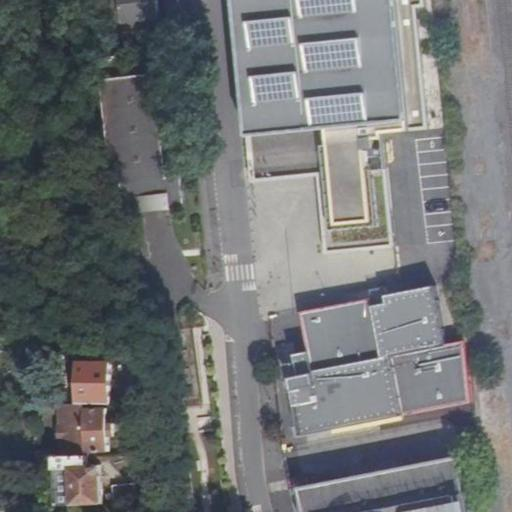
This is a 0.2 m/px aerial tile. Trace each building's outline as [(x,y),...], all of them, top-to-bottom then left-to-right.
[(120,0),(122,23),(160,20),(158,0),(120,0)] [(238,0),(255,177),(323,170),(330,248),(398,242),(387,129),(413,127),(401,0),(238,0)] [(156,73),(100,79),(115,215),(144,212),(142,196),(168,194),(169,209),(186,207),(182,175),(168,177),(156,73)] [(452,172),(429,172),(431,267),(455,267),(452,172)] [(436,289),(301,311),(312,377),(289,382),(299,436),(472,403),(466,343),(445,345),(436,289)] [(23,324),(0,324),(0,341),(24,341),(23,324)] [(112,363),(78,363),(77,402),(86,402),(112,402),(112,363)] [(89,451),(111,450),(109,408),(86,409),(61,409),(61,425),(59,429),(60,435),(62,440),(62,457),(88,456),(89,456),(89,451)] [(300,486),(306,511),(472,511),(468,494),(477,491),(469,458),(468,454),(458,455),(455,456),(445,458),(435,460),(430,461),(427,462),(423,462),(416,464),(407,465),(400,467),(361,475),(348,477),(338,479),(333,480),(331,480),(328,481),(318,483),(304,486),(300,486)] [(72,468),(73,491),(55,492),(55,505),(104,503),(102,465),(90,464),(89,456),(88,456),(62,457),(55,457),(54,457),(54,469),(72,468)] [(291,488),(296,511),(306,511),(300,486),(291,488)] [(137,488),(113,489),(114,502),(138,501),(137,488)]
